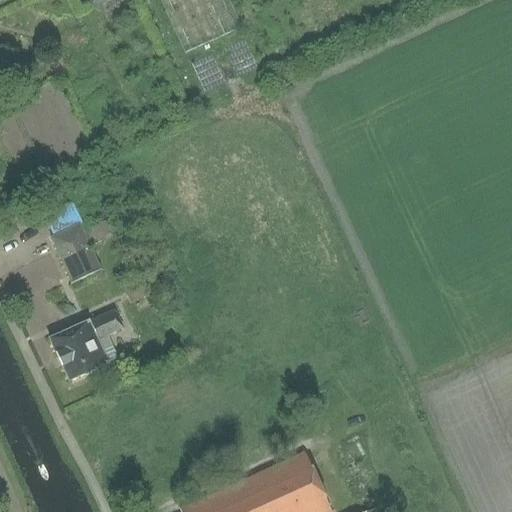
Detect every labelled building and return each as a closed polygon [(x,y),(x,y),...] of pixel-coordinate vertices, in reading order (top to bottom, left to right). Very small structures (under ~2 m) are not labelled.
[(86,0),(91,9),(109,0),(86,0)] [(160,0),(185,55),(242,29),(229,0),(160,0)] [(82,226),(83,225),(73,203),(44,216),(54,239),(82,226)] [(110,210),(88,216),(91,225),(112,218),(110,210)] [(71,286),(102,271),(82,226),(54,239),(52,240),(72,284),(71,284),(71,286)] [(146,280),(124,290),(131,304),(152,294),(146,280)] [(116,312),(90,323),(50,341),(69,384),(110,365),(99,342),(124,331),(116,312)] [(181,511),(331,511),(305,454),(181,511)]
